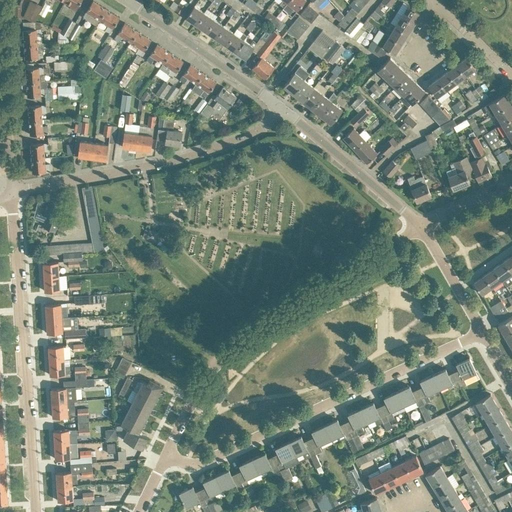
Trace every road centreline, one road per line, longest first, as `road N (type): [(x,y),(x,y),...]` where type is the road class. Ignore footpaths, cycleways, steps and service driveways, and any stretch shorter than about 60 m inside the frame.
road 1 (residential): [(164,453),(200,462),(484,330)]
road 2 (residential): [(164,453),(231,346),(417,227)]
road 3 (residential): [(32,511),(11,193)]
road 4 (residential): [(11,193),(176,160),(261,129),(281,110)]
road 5 (residential): [(281,110),(123,0)]
road 6 (residential): [(11,193),(0,1)]
road 7 (residential): [(417,227),(281,110)]
road 8 (residential): [(484,330),(417,227)]
